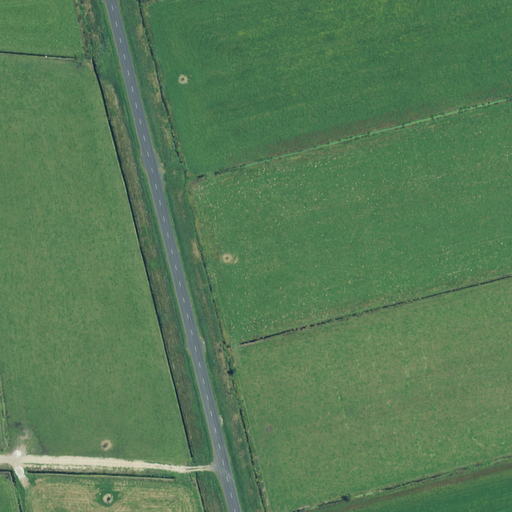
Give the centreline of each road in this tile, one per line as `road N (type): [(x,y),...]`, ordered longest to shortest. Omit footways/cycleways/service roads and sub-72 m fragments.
road 1 (unclassified): [(110,0),(234,511)]
road 2 (track): [(0,465),(225,473)]
